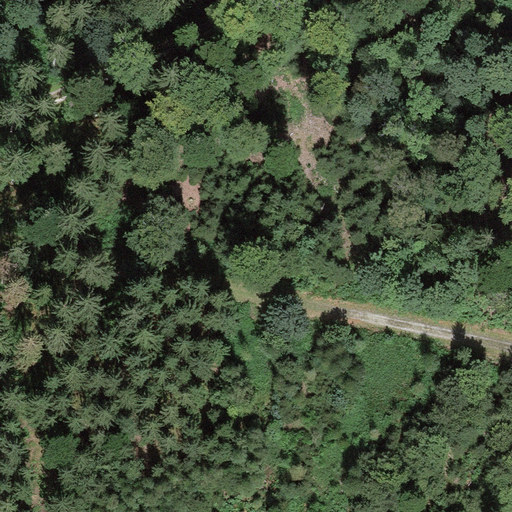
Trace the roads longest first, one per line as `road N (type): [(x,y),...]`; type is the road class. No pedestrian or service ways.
road 1 (track): [(511,354),(0,244)]
road 2 (track): [(253,0),(0,112)]
